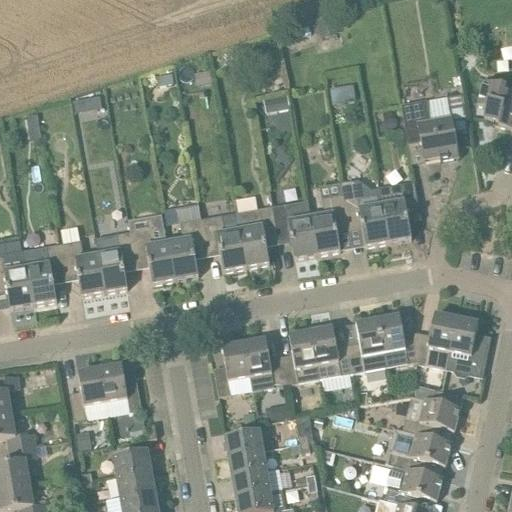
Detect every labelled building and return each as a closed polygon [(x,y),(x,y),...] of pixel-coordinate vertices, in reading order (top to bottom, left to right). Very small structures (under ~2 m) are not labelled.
[(321,43),(339,38),(335,22),(317,27),(321,43)] [(196,89),(212,86),(210,73),(194,77),(196,89)] [(173,94),(175,81),(161,79),(159,92),(173,94)] [(274,96),(285,94),(283,80),(272,82),(274,96)] [(511,133),(511,97),(508,97),(509,92),(483,86),(478,109),(486,111),(484,122),(494,125),(493,129),(511,133)] [(331,108),(356,104),(353,89),(329,92),(331,108)] [(462,98),(447,101),(451,123),(466,120),(462,98)] [(276,115),(289,112),(286,100),(274,102),(276,115)] [(100,101),(88,103),(90,114),(102,112),(100,101)] [(458,161),(453,136),(451,123),(431,127),(427,105),(401,109),(408,149),(421,146),(425,164),(440,161),(441,164),(458,161)] [(379,193),(370,194),(358,185),(342,188),(343,199),(350,236),(363,234),(366,251),(389,247),(379,193)] [(389,247),(412,243),(409,226),(421,224),(415,186),(393,190),(379,193),(389,247)] [(318,260),(341,256),(338,239),(350,236),(343,199),(322,203),(325,219),(311,222),(318,260)] [(297,224),(294,208),(273,211),(279,249),(292,247),(295,264),(318,260),(311,222),(297,224)] [(201,209),(170,211),(170,224),(202,223),(201,209)] [(247,272),(270,268),(267,251),(279,249),(273,211),(237,218),(240,234),(247,272)] [(226,237),(223,220),(202,224),(208,262),(221,259),(224,277),(247,272),(240,234),(226,237)] [(176,285),(199,281),(196,264),(208,262),(202,224),(180,228),(183,244),(169,247),(176,285)] [(105,298),(128,293),(125,276),(137,274),(132,242),(131,236),(110,240),(113,257),(98,259),(105,298)] [(155,249),(153,238),(132,242),(137,274),(150,272),(153,289),(176,285),(169,247),(155,249)] [(84,262),(81,245),(60,249),(66,286),(79,284),(82,302),(105,298),(98,259),(84,262)] [(34,310),(57,306),(54,289),(66,286),(60,249),(38,253),(41,269),(27,272),(34,310)] [(13,274),(10,258),(0,259),(0,298),(8,297),(11,314),(34,310),(27,272),(13,274)] [(447,372),(457,323),(435,318),(431,340),(417,337),(417,366),(447,372)] [(403,339),(400,320),(378,324),(387,372),(417,366),(417,337),(403,339)] [(486,380),(495,340),(477,336),(479,327),(457,323),(447,372),(486,380)] [(353,378),(387,372),(378,324),(356,328),(360,347),(348,349),(353,378)] [(336,351),(333,332),(311,336),(320,384),(353,378),(348,349),(336,351)] [(286,390),(320,384),(311,336),(289,340),(293,359),(281,361),(286,390)] [(269,363),(266,344),(244,348),(253,396),(286,390),(281,361),(269,363)] [(219,402),(253,396),(244,348),(222,352),(226,371),(214,373),(219,402)] [(125,388),(122,369),(100,373),(106,407),(127,403),(130,417),(142,415),(137,387),(125,388)] [(75,427),(87,425),(85,411),(106,407),(100,373),(78,377),(82,396),(70,398),(75,427)] [(0,420),(12,418),(8,395),(20,393),(18,381),(0,383),(0,420)] [(435,393),(432,406),(460,413),(463,401),(435,393)] [(454,436),(460,413),(432,406),(426,404),(420,427),(406,423),(402,436),(416,439),(417,439),(431,443),(434,431),(454,436)] [(16,441),(12,418),(0,420),(0,444),(8,443),(10,455),(36,450),(34,438),(16,441)] [(147,444),(157,443),(155,428),(145,430),(147,444)] [(229,462),(264,456),(260,435),(225,441),(229,462)] [(300,448),(309,447),(307,438),(299,440),(300,448)] [(431,443),(417,439),(416,439),(411,462),(397,458),(393,471),(422,478),(425,466),(445,471),(451,448),(431,443)] [(302,457),(310,455),(309,447),(300,448),(302,457)] [(0,492),(30,487),(26,464),(38,462),(36,450),(10,455),(12,466),(0,468),(0,492)] [(117,482),(152,476),(148,454),(113,461),(117,482)] [(232,482),(267,475),(264,456),(229,462),(232,482)] [(422,478),(393,471),(392,475),(389,475),(386,490),(388,491),(388,493),(385,506),(410,511),(413,511),(416,501),(436,506),(442,483),(422,478)] [(236,502),(271,495),(267,475),(232,482),(236,502)] [(85,486),(93,485),(92,476),(84,477),(85,486)] [(120,502),(155,495),(152,476),(117,482),(120,502)] [(308,489),(316,487),(314,478),(306,480),(308,489)] [(86,494),(95,493),(93,485),(85,486),(86,494)] [(34,510),(30,487),(0,492),(0,511),(46,511),(46,508),(34,510)] [(309,497),(317,495),(316,487),(308,489),(309,497)] [(122,511),(158,511),(155,495),(120,502),(122,511)] [(273,511),(271,495),(236,502),(237,511),(273,511)]
